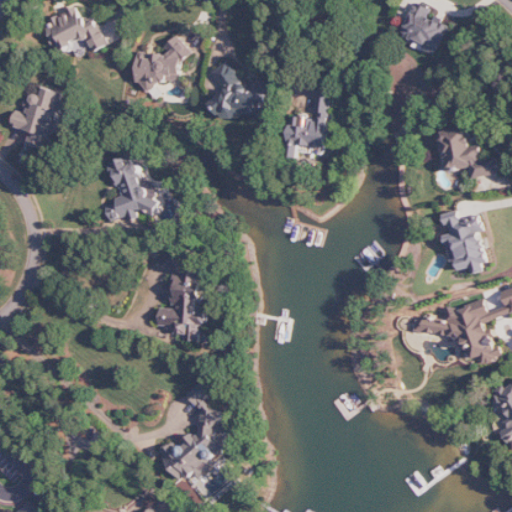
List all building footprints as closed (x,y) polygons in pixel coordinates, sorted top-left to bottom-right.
[(453,28),(432,17),(435,10),(421,3),(403,39),(439,56),(453,28)] [(114,45),(102,19),(90,25),(82,7),(48,23),(59,46),(63,44),(68,55),(94,42),(98,53),(114,45)] [(187,52),(183,52),(184,42),(173,41),(172,55),(142,53),(141,83),(149,83),(148,95),(163,96),(164,81),(185,82),(187,52)] [(273,117),(275,81),(266,80),(256,88),(252,88),(231,61),(217,73),(230,89),(213,104),(224,118),(239,119),(243,116),(273,117)] [(16,127),(34,131),(31,145),(52,150),(56,134),(62,135),(71,94),(48,88),(46,95),(38,93),(35,103),(30,102),(27,112),(20,110),(16,127)] [(336,90),(322,89),(321,118),(295,117),(293,158),(302,158),(303,153),(332,154),(336,90)] [(477,179),(504,173),(501,157),(487,159),(484,145),(475,147),(471,127),(441,133),(449,173),(475,168),(477,179)] [(116,222),(133,216),(135,221),(144,218),(143,216),(165,208),(155,180),(148,183),(137,154),(114,162),(126,196),(119,198),(121,203),(110,207),(116,222)] [(484,215),(465,220),(463,211),(448,215),(454,234),(450,235),(460,272),(475,268),(477,275),(493,270),(483,234),(489,232),(484,215)] [(163,326),(173,326),(182,334),(190,334),(189,341),(203,342),(204,338),(205,329),(213,320),(213,316),(204,308),(202,307),(207,302),(211,291),(211,277),(202,269),(195,268),(174,250),(163,262),(175,273),(179,274),(177,301),(176,304),(164,308),(163,326)] [(470,338),(475,360),(488,357),(490,362),(501,351),(498,339),(499,334),(493,333),(490,322),(494,314),(491,301),(458,308),(452,307),(451,317),(438,315),(421,319),(419,332),(470,339),(470,338)] [(182,478),(192,479),(201,473),(208,474),(219,466),(220,460),(230,453),(231,445),(228,441),(230,432),(225,426),(227,412),(211,409),(213,398),(216,395),(207,382),(192,393),(206,413),(203,436),(197,435),(182,445),(173,444),(163,452),(182,478)] [(511,442),(511,385),(510,386),(506,387),(498,392),(499,409),(507,409),(511,415),(511,420),(508,420),(505,422),(506,433),(511,442)] [(0,511),(40,511),(43,510),(43,509),(33,500),(23,511),(2,511),(0,510),(0,511)]
